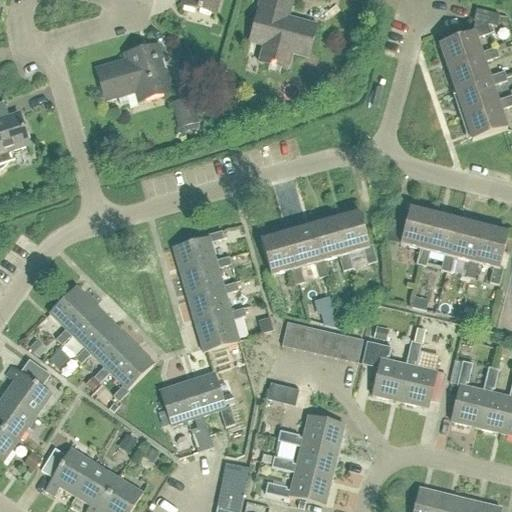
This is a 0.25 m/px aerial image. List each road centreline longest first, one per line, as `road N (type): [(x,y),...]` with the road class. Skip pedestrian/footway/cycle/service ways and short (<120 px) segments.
road 1 (residential): [(100,222),(381,149)]
road 2 (residential): [(100,222),(51,50)]
road 3 (residential): [(367,511),(380,474),(411,457),(511,478)]
road 4 (residential): [(381,149),(421,3)]
road 5 (residential): [(0,315),(53,240),(100,222)]
road 6 (residential): [(511,193),(402,165),(381,149)]
